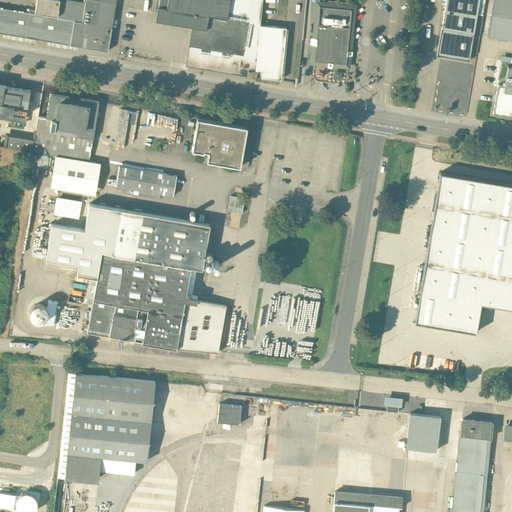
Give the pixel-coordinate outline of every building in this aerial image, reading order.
[(36,0),(34,13),(0,6),(0,31),(108,50),(116,0),(36,0)] [(167,9),(168,0),(159,0),(158,8),(167,9)] [(229,0),(168,0),(167,9),(209,16),(227,19),(229,0)] [(229,0),(227,19),(209,16),(207,29),(193,27),(187,66),(248,75),(248,70),(255,71),(259,26),(261,0),(229,0)] [(327,0),(316,0),(310,63),(314,63),(348,66),(352,66),(358,3),(327,0)] [(479,0),(446,0),(437,54),(470,60),(479,0)] [(511,0),(493,0),(488,37),(511,40),(511,0)] [(167,9),(158,8),(156,21),(193,27),(207,29),(209,16),(167,9)] [(286,28),(259,26),(255,71),(262,72),(261,78),(281,80),(286,28)] [(30,89),(3,85),(0,84),(0,118),(0,119),(1,118),(25,122),(30,89)] [(511,116),(511,93),(504,92),(497,91),(493,113),(511,116)] [(98,101),(50,93),(46,118),(51,118),(56,119),(55,125),(54,132),(92,138),(98,101)] [(111,106),(105,129),(112,131),(114,121),(111,120),(113,114),(119,115),(121,108),(111,106)] [(48,154),(51,153),(89,160),(92,138),(54,132),(55,125),(50,124),(51,118),(46,118),(39,116),(38,116),(34,139),(24,137),(21,149),(48,154)] [(240,166),(247,127),(197,118),(192,150),(203,152),(203,151),(209,152),(207,161),(240,166)] [(24,137),(7,134),(5,147),(21,149),(24,137)] [(55,156),(50,187),(94,194),(99,164),(55,156)] [(119,166),(115,186),(173,196),(176,176),(119,166)] [(511,183),(440,172),(414,322),(476,332),(481,303),(511,307),(511,183)] [(227,208),(241,211),(244,197),(229,194),(227,208)] [(62,218),(72,220),(71,226),(79,227),(81,214),(78,214),(81,199),(55,195),(52,213),(63,215),(62,218)] [(210,224),(91,203),(91,205),(90,205),(90,203),(89,203),(84,229),(52,223),(46,258),(78,264),(76,274),(96,277),(87,332),(110,336),(110,335),(131,339),(131,340),(142,342),(176,348),(217,352),(226,305),(197,300),(198,297),(197,296),(186,294),(190,266),(202,268),(205,248),(210,224)] [(240,226),(241,211),(231,210),(230,226),(240,226)] [(27,321),(55,322),(55,300),(44,299),(44,303),(27,303),(27,321)] [(155,382),(77,373),(72,413),(151,422),(155,382)] [(216,403),(216,421),(239,422),(240,403),(216,403)] [(146,461),(151,422),(72,413),(68,453),(101,456),(146,461)] [(445,418),(420,415),(418,441),(442,443),(445,418)] [(462,419),(460,434),(490,437),(492,423),(462,419)] [(511,428),(504,427),(502,438),(511,438),(511,428)] [(482,511),(490,437),(460,434),(452,511),(482,511)] [(98,484),(101,456),(68,453),(65,481),(98,484)] [(335,492),(334,502),(368,505),(398,508),(401,508),(402,498),(335,492)] [(367,511),(368,505),(334,502),(332,511),(367,511)]
